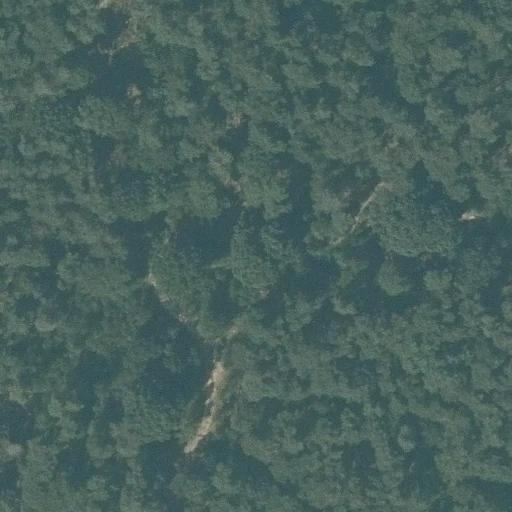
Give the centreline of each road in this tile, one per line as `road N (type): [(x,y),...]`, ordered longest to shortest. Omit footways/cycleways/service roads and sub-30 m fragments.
road 1 (track): [(125,0),(172,511)]
road 2 (track): [(131,76),(0,103)]
